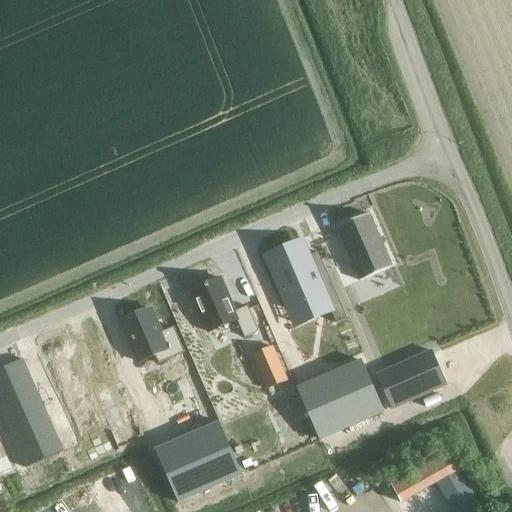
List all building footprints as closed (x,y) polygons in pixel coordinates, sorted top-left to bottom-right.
[(368,214),(336,228),(359,281),(391,268),(368,214)] [(301,243),(268,258),(291,311),(324,296),(336,323),(347,318),(318,252),(307,257),(301,243)] [(220,279),(191,291),(208,333),(236,321),(244,338),(258,332),(247,307),(234,312),(220,279)] [(150,309),(121,322),(139,363),(154,356),(158,364),(184,353),(173,327),(160,333),(150,309)] [(272,348),(252,356),(266,389),(286,381),(272,348)] [(430,352),(376,376),(391,410),(446,386),(430,352)] [(22,359),(0,369),(0,411),(25,469),(63,452),(22,359)] [(362,360),(299,387),(322,440),(385,413),(362,360)] [(78,430),(88,453),(132,433),(122,411),(78,430)] [(219,423),(155,451),(178,504),(242,476),(219,423)] [(0,495),(3,494),(0,487),(0,474),(11,470),(0,444),(0,495)] [(449,452),(390,485),(401,504),(436,484),(451,511),(482,511),(459,471),(460,471),(449,452)]
